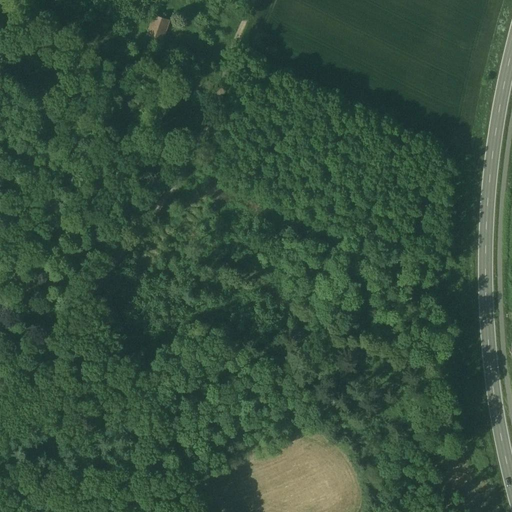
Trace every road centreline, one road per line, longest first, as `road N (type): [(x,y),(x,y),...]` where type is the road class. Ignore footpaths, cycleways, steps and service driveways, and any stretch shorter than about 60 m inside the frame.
road 1 (track): [(252,0),(201,141),(173,189),(87,309),(0,398)]
road 2 (secondary): [(511,55),(485,238),(488,351),(511,480)]
road 3 (track): [(106,278),(216,511)]
road 4 (track): [(87,309),(76,511)]
